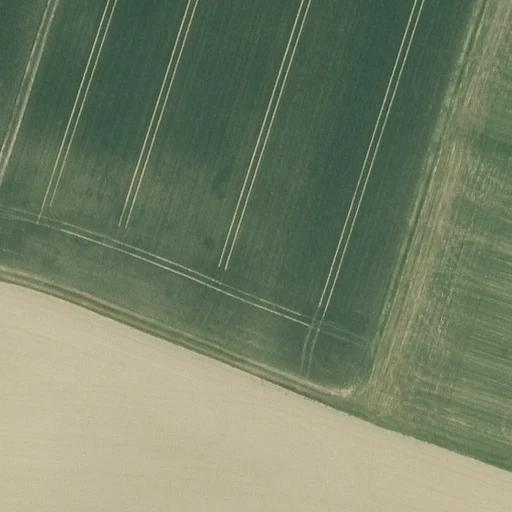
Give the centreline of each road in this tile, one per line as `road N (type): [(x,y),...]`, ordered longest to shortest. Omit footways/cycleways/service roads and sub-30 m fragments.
road 1 (track): [(488,0),(357,413),(0,273)]
road 2 (track): [(0,159),(50,0)]
